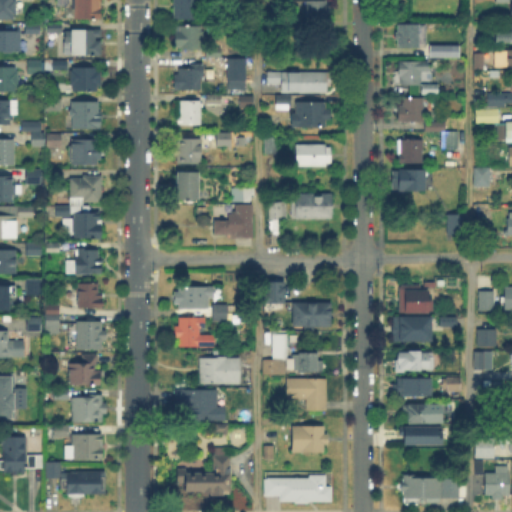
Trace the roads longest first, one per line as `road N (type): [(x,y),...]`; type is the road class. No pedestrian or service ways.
road 1 (residential): [(136,511),(136,0)]
road 2 (residential): [(362,511),(362,0)]
road 3 (residential): [(511,257),(136,260)]
